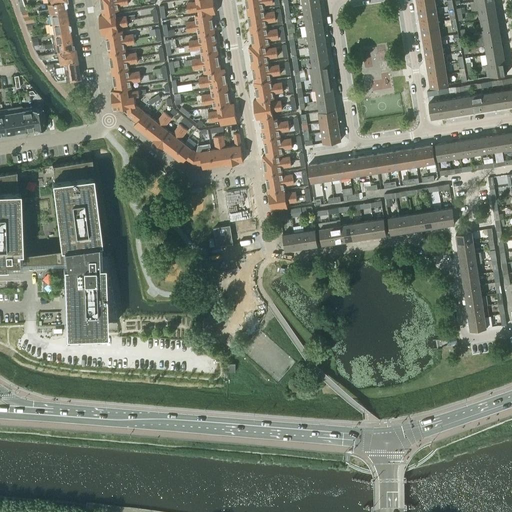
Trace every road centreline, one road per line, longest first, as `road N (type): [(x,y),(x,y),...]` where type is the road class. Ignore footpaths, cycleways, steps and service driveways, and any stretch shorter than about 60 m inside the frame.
road 1 (secondary): [(385,439),(59,415)]
road 2 (residential): [(511,330),(464,337),(451,266),(410,236),(273,258)]
road 3 (residential): [(257,167),(223,0)]
road 4 (residential): [(358,0),(330,4),(352,143)]
road 5 (residential): [(257,167),(193,175),(109,119)]
road 6 (residential): [(422,132),(400,0)]
road 7 (secondary): [(385,439),(511,400)]
road 8 (residential): [(109,119),(89,0)]
